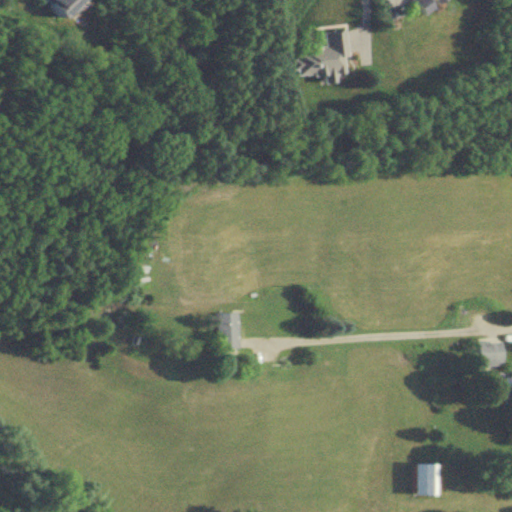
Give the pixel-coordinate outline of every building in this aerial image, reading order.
[(42,0),(57,18),(79,0),(42,0)] [(434,0),(417,0),(422,8),(434,0)] [(319,42),(290,44),(291,75),(319,74),(320,83),(333,82),(332,74),(344,73),(342,30),(319,31),(319,42)] [(214,313),(214,349),(236,349),(236,313),(214,313)] [(501,365),(500,342),(477,343),(477,365),(501,365)] [(511,395),(511,372),(511,373),(511,375),(488,375),(488,396),(511,395)] [(435,497),(435,465),(412,465),(412,497),(435,497)]
